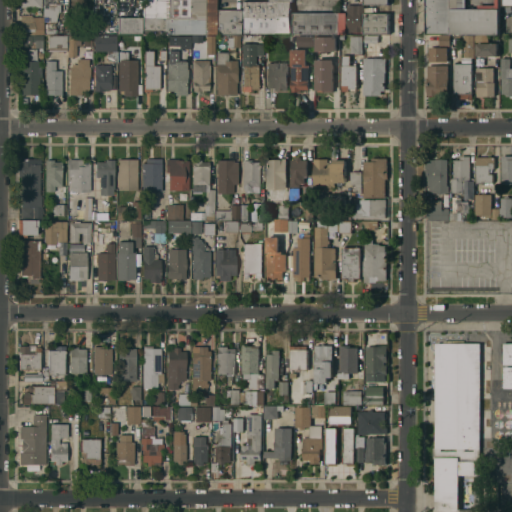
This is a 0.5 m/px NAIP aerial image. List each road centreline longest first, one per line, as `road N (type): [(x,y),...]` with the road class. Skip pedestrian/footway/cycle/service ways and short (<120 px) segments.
road 1 (residential): [(511,127),(0,131)]
road 2 (residential): [(511,310),(0,308)]
road 3 (residential): [(2,0),(0,511)]
road 4 (residential): [(408,0),(407,511)]
road 5 (residential): [(407,498),(0,498)]
